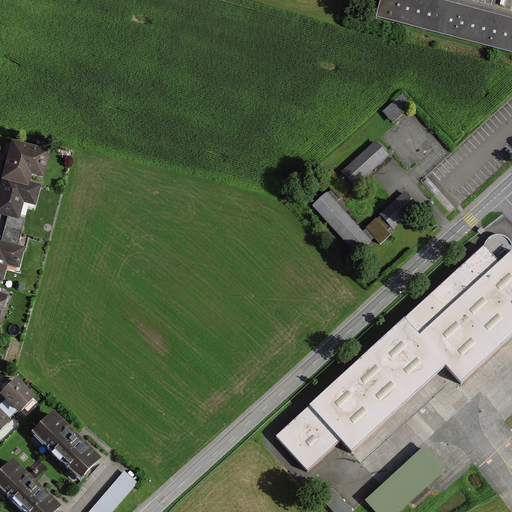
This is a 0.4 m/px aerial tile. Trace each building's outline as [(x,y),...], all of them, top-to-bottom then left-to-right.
[(511,18),(442,0),(379,0),(375,17),(511,53),(511,18)] [(394,124),(413,107),(403,96),(384,113),(394,124)] [(355,186),(388,155),(376,141),(342,172),(355,186)] [(10,143),(2,180),(27,186),(30,175),(42,178),(48,152),(10,143)] [(27,186),(2,180),(0,186),(0,213),(18,218),(21,203),(34,206),(38,188),(27,186)] [(371,243),(328,193),(312,207),(355,257),(371,243)] [(394,230),(418,206),(406,193),(381,217),(394,230)] [(0,243),(0,281),(2,282),(6,266),(18,269),(23,250),(0,243)] [(309,404),(275,436),(308,470),(341,440),(353,453),(446,369),(461,385),(511,336),(511,249),(499,261),(484,245),(477,251),(309,404)] [(34,397),(17,380),(2,395),(19,412),(34,397)] [(0,431),(10,421),(0,411),(0,431)] [(53,415),(34,434),(80,480),(99,461),(53,415)] [(447,470),(425,445),(365,500),(376,511),(401,511),(409,505),(447,470)] [(54,511),(59,508),(13,462),(0,474),(0,487),(24,511),(54,511)] [(89,511),(113,511),(139,482),(126,470),(89,511)] [(333,488),(318,502),(327,511),(353,511),(354,511),(333,488)]
